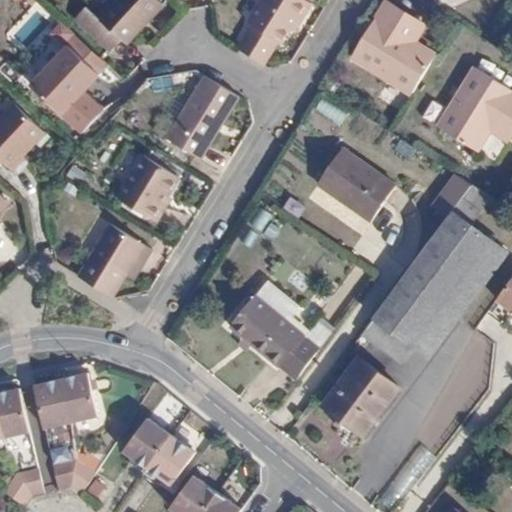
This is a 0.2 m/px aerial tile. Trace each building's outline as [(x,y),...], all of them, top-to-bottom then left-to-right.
[(154,0),(109,0),(94,17),(82,8),(71,21),(106,51),(117,38),(123,44),(159,5),(154,0)] [(247,14),(231,38),(256,54),(282,16),(288,21),(301,0),(249,0),(243,11),(247,14)] [(382,0),(347,55),(404,92),(428,55),(400,35),(411,18),(382,0)] [(65,44),(28,83),(82,135),(97,120),(73,98),(96,73),(65,44)] [(511,82),(475,58),(436,116),(468,137),(489,109),(507,119),(511,111),(511,82)] [(238,91),(204,70),(173,121),(208,142),(238,91)] [(322,100),(316,112),(340,125),(346,114),(322,100)] [(13,106),(0,120),(0,161),(11,172),(22,160),(19,157),(42,133),(13,106)] [(394,181),(342,139),(315,173),(367,215),(394,181)] [(180,175),(142,153),(117,195),(155,217),(180,175)] [(463,200),(470,182),(450,175),(444,193),(463,200)] [(509,254),(455,216),(368,340),(402,364),(414,355),(430,366),(509,254)] [(112,222),(81,272),(119,296),(151,246),(112,222)] [(511,266),(490,298),(511,312),(511,266)] [(253,293),(226,323),(292,382),(316,348),(253,293)] [(353,357),(320,405),(362,435),(397,385),(353,357)] [(72,374),(59,377),(69,421),(95,416),(85,371),(72,374)] [(69,421),(59,377),(32,383),(42,428),(69,421)] [(17,388),(0,391),(0,432),(1,437),(28,431),(17,388)] [(129,465),(141,473),(168,433),(144,416),(122,447),(135,457),(129,465)] [(192,450),(168,433),(141,473),(151,480),(156,472),(170,481),(192,450)] [(56,489),(67,487),(73,459),(51,463),(56,489)] [(92,471),(73,459),(67,487),(77,493),(92,471)] [(35,465),(16,470),(31,495),(42,493),(35,465)] [(31,495),(16,470),(1,489),(24,505),(31,495)] [(201,511),(216,491),(189,473),(167,504),(177,511),(201,511)] [(235,511),(239,508),(216,491),(201,511),(235,511)]
